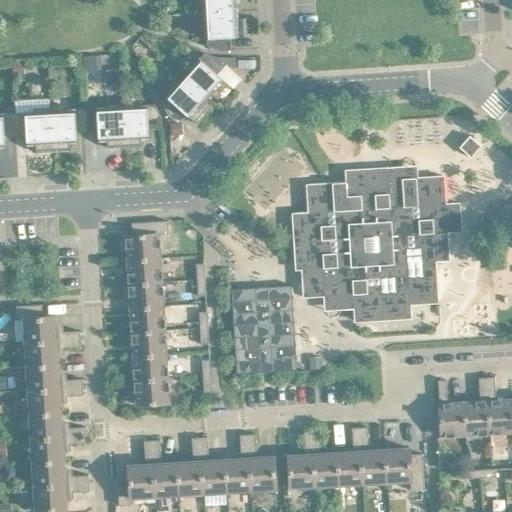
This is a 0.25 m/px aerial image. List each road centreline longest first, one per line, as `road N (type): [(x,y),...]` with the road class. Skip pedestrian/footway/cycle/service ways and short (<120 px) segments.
road 1 (residential): [(511,366),(416,374),(418,408),(100,427)]
road 2 (tertiary): [(279,86),(190,183),(87,194)]
road 3 (residential): [(87,194),(100,427)]
road 4 (tertiary): [(279,86),(471,78)]
